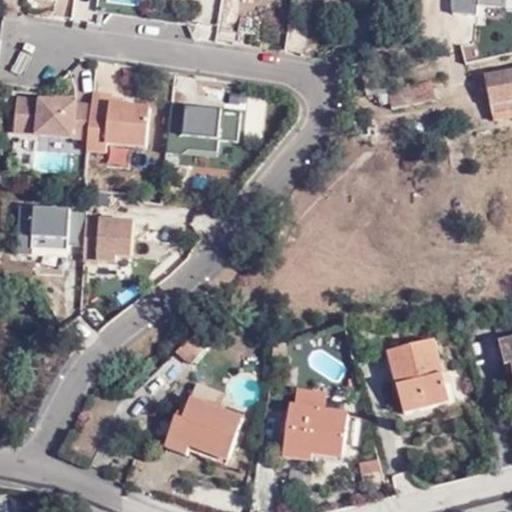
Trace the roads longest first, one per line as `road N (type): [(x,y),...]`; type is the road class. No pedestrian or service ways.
road 1 (residential): [(26,463),(108,337),(195,272),(330,108),(321,84),(292,69),(32,40)]
road 2 (residential): [(147,511),(26,463)]
